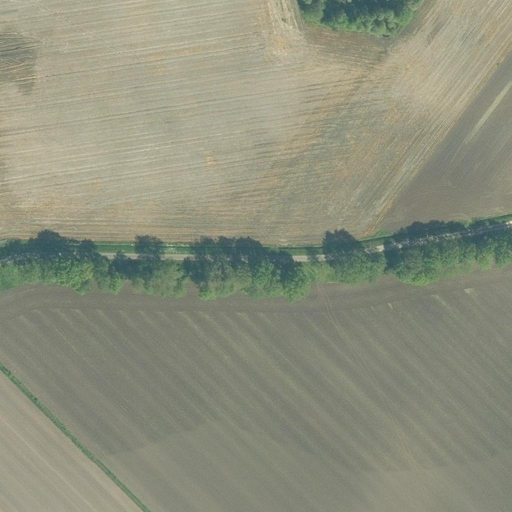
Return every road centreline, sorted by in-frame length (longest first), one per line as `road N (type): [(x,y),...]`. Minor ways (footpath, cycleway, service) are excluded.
road 1 (unclassified): [(0,262),(39,254),(329,258)]
road 2 (track): [(511,225),(329,258)]
